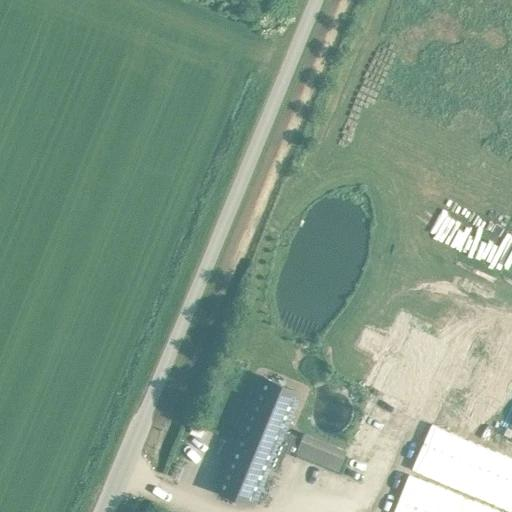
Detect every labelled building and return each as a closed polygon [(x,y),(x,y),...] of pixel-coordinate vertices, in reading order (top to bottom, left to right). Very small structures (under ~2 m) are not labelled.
[(383,234),(363,284),(372,288),(393,238),(383,234)] [(393,238),(372,288),(381,292),(402,241),(393,238)] [(402,241),(381,292),(390,295),(411,245),(402,241)] [(411,245),(390,295),(399,299),(420,249),(411,245)] [(420,249),(399,299),(408,303),(429,253),(420,249)] [(429,253),(408,303),(417,307),(438,256),(429,253)] [(438,256),(417,307),(426,310),(447,260),(438,256)] [(447,260),(426,310),(435,314),(456,264),(447,260)] [(456,264),(435,314),(444,318),(465,268),(456,264)] [(465,268),(444,318),(453,322),(474,271),(465,268)] [(474,271),(453,322),(463,325),(483,275),(474,271)] [(483,275),(463,325),(472,329),(492,279),(483,275)] [(492,279),(472,329),(481,333),(502,283),(492,279)] [(502,283),(481,333),(490,337),(511,286),(502,283)] [(511,286),(490,337),(499,340),(511,308),(511,286)] [(355,303),(334,353),(343,357),(364,306),(355,303)] [(364,306),(343,357),(352,360),(373,310),(364,306)] [(373,310),(352,360),(361,364),(382,314),(373,310)] [(382,314),(361,364),(370,368),(391,318),(382,314)] [(391,318),(370,368),(380,372),(400,321),(391,318)] [(400,321),(380,372),(389,375),(409,325),(400,321)] [(409,325),(389,375),(398,379),(419,329),(409,325)] [(419,329),(398,379),(407,383),(428,333),(419,329)] [(428,333),(407,383),(416,387),(437,336),(428,333)] [(437,336),(416,387),(425,390),(446,340),(437,336)] [(446,340),(425,390),(434,394),(455,344),(446,340)] [(455,344),(434,394),(443,398),(464,348),(455,344)] [(511,348),(504,345),(495,368),(503,371),(511,348)] [(464,348),(443,398),(452,402),(473,352),(464,348)] [(473,352),(452,402),(461,406),(482,355),(473,352)] [(482,355),(461,406),(470,409),(491,359),(482,355)] [(239,434),(284,453),(292,435),(283,432),(299,392),(263,377),(239,434)] [(277,470),(284,453),(239,434),(215,491),(252,506),(269,467),(277,470)] [(377,496),(390,482),(378,471),(365,485),(377,496)]
